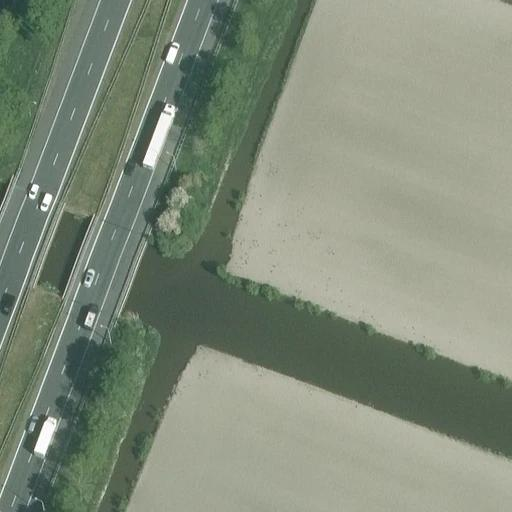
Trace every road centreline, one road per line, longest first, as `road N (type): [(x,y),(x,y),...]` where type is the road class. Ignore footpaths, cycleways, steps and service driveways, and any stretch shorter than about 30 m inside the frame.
road 1 (motorway): [(9,511),(202,0)]
road 2 (motorway): [(115,0),(0,305)]
